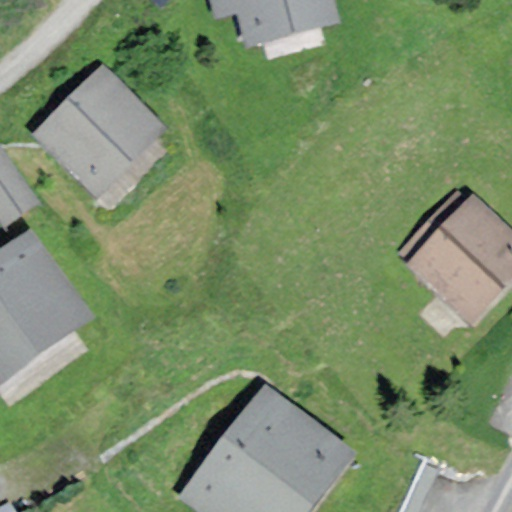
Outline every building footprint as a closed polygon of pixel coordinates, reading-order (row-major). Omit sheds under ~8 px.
[(329,0),(216,0),(219,9),(239,3),(250,41),(334,17),(329,0)] [(160,127),(101,70),(41,133),(100,190),(160,127)] [(0,150),(0,214),(5,221),(36,200),(0,150)] [(511,237),(475,199),(413,259),(471,318),(511,279),(511,237)] [(0,377),(86,318),(29,235),(0,255),(0,377)] [(263,392),(186,496),(207,511),(307,511),(349,455),(263,392)]
